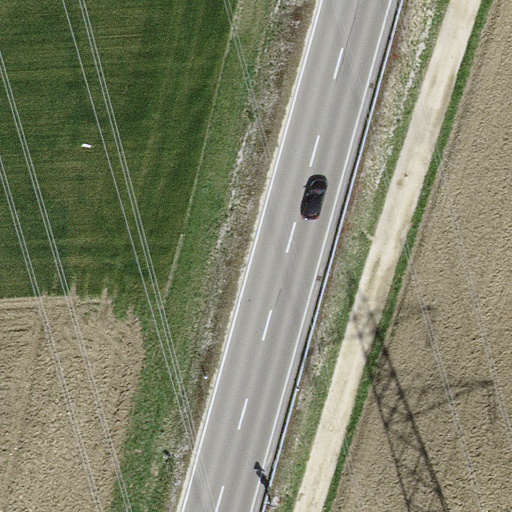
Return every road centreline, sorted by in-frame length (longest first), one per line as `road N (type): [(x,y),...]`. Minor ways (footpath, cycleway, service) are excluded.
road 1 (track): [(312,511),(468,0)]
road 2 (tertiary): [(353,0),(212,511)]
